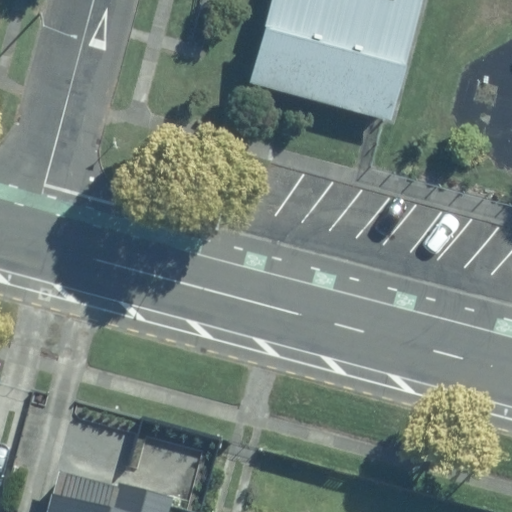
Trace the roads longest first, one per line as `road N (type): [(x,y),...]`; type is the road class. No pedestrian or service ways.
road 1 (tertiary): [(511,371),(35,242)]
road 2 (residential): [(35,242),(95,0)]
